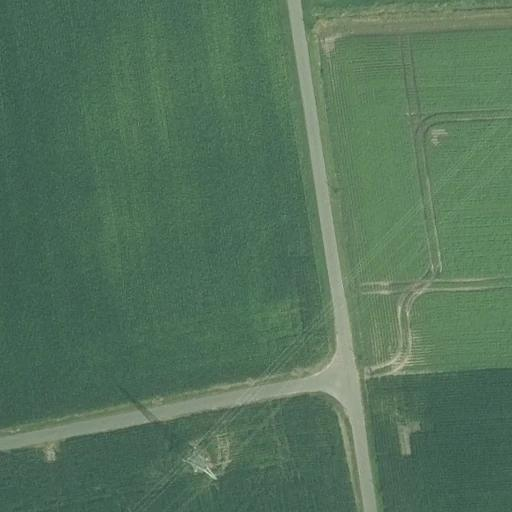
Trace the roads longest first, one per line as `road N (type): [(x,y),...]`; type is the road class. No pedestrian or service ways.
road 1 (unclassified): [(289,0),(347,379)]
road 2 (unclassified): [(347,379),(0,448)]
road 3 (unclassified): [(347,379),(368,511)]
